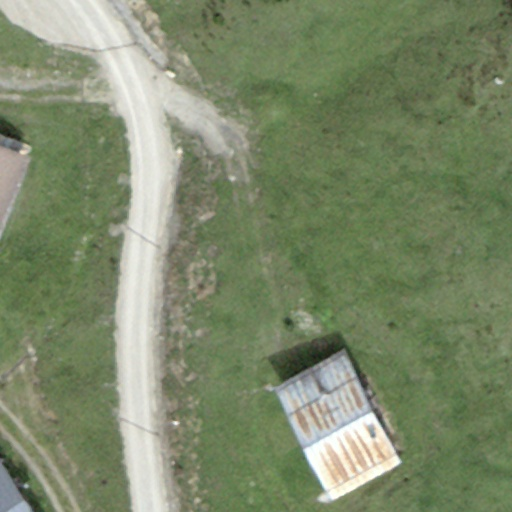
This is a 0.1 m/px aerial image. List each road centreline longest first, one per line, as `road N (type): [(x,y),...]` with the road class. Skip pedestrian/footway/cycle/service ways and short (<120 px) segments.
road 1 (track): [(150,511),(134,272),(144,111),(69,0)]
road 2 (track): [(0,87),(66,98),(135,96)]
